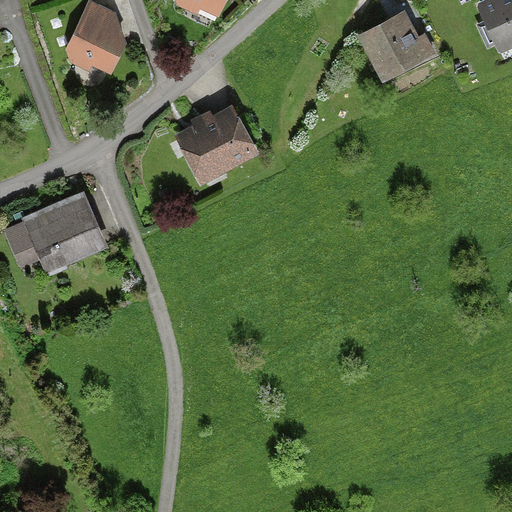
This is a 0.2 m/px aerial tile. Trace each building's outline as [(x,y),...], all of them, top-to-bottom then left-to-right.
[(176,0),(178,3),(182,6),(195,1),(211,9),(215,0),(176,0)] [(511,0),(493,0),(479,7),(487,24),(480,27),(487,43),(509,33),(511,40),(511,0)] [(120,47),(122,42),(113,14),(92,4),(86,6),(66,48),(71,61),(75,63),(88,58),(104,66),(111,50),(120,47)] [(408,34),(401,19),(366,38),(384,73),(415,57),(417,62),(431,54),(421,35),(416,37),(413,32),(408,34)] [(250,151),(229,111),(179,138),(197,172),(216,161),(220,168),(250,151)] [(99,240),(81,198),(23,223),(24,225),(7,233),(17,257),(35,249),(44,271),(62,263),(60,258),(99,240)]
